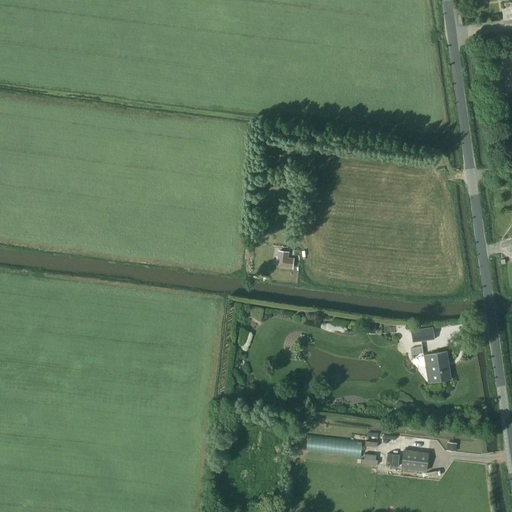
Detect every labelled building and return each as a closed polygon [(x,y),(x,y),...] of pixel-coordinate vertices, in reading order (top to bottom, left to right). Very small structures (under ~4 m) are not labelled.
[(276,267),(293,269),(294,259),(287,258),(288,251),(278,250),(276,267)] [(416,343),(434,340),(432,328),(416,330),(410,331),(412,343),(416,343)] [(416,356),(423,355),(422,348),(410,349),(411,356),(416,356)] [(423,356),(427,384),(431,383),(450,380),(446,352),(423,356)] [(362,441),(351,440),(307,435),(305,452),(360,458),(361,447),(362,441)] [(448,442),(447,449),(456,450),(457,443),(448,442)] [(378,460),(375,460),(376,450),(364,448),(363,458),(361,458),(360,463),(377,465),(378,460)] [(401,468),(426,471),(429,452),(403,449),(401,468)] [(387,453),(386,465),(398,467),(399,455),(387,453)]
